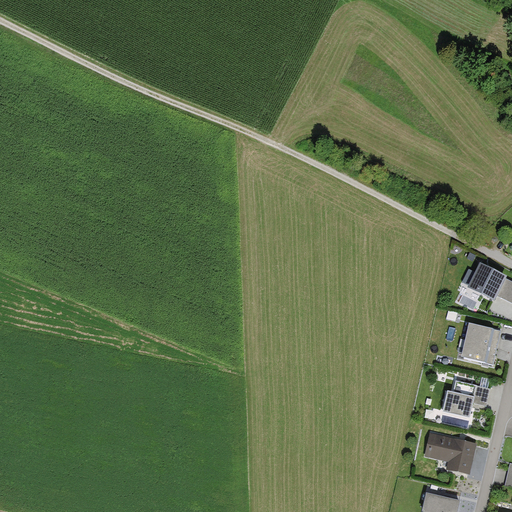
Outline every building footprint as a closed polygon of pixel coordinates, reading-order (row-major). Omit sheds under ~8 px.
[(511,280),(480,265),(469,287),(493,299),(496,293),(511,300),(511,280)] [(500,332),(470,325),(463,358),(493,365),(500,332)] [(490,390),(458,383),(455,394),(448,392),(444,411),(469,417),(472,403),(486,406),(490,390)] [(476,445),(432,434),(427,456),(448,462),(446,468),(469,474),(476,445)] [(456,511),(458,502),(427,495),(422,511),(456,511)]
